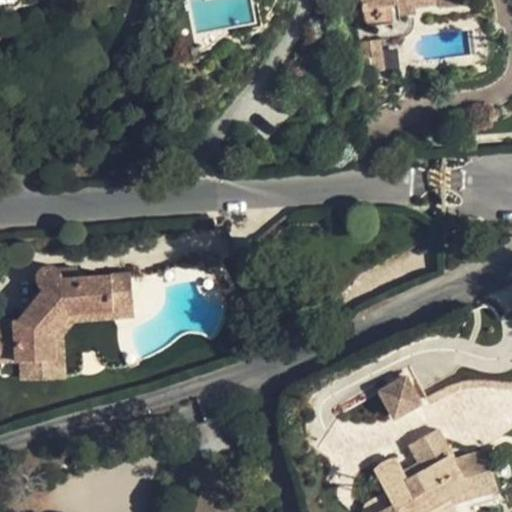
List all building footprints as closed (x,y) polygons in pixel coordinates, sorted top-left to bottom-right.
[(437,0),(438,7),(463,4),(462,0),(360,0),(362,12),(363,19),(365,22),(368,25),(372,25),(393,22),(392,13),(415,9),(413,0),(437,0)] [(413,0),(415,9),(438,7),(437,0),(413,0)] [(380,40),(362,42),(363,52),(381,50),(380,40)] [(332,60),(336,57),(327,48),(317,58),(326,67),(332,60)] [(381,50),(363,52),(366,70),(384,68),(381,50)] [(340,68),(332,60),(326,67),(330,71),(327,75),(330,78),(340,68)] [(0,360),(20,359),(55,356),(53,331),(69,312),(113,308),(112,292),(132,291),(131,272),(62,278),(61,275),(57,269),(54,266),(50,265),(47,266),(42,267),(38,274),(37,281),(39,284),(44,289),(18,319),(0,320),(0,360)] [(132,291),(112,292),(113,308),(114,316),(134,314),(132,291)] [(113,308),(69,312),(74,320),(114,316),(113,308)] [(69,312),(53,331),(62,333),(74,320),(69,312)] [(53,331),(55,356),(64,356),(62,333),(53,331)] [(64,356),(55,356),(20,359),(22,379),(65,376),(64,356)] [(406,375),(378,390),(394,418),(422,403),(406,375)] [(422,403),(394,418),(411,449),(373,470),(387,493),(366,505),(363,511),(423,511),(469,487),(472,497),(498,490),(485,448),(454,457),(438,427),(437,428),(422,403)]
